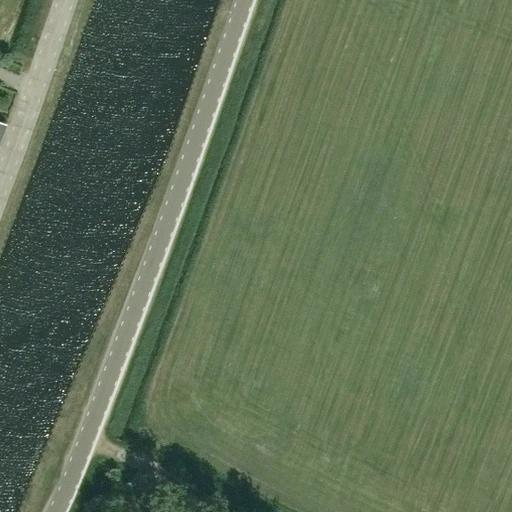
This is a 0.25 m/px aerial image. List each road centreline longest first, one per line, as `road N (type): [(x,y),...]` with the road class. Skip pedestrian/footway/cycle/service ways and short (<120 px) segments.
road 1 (tertiary): [(56,511),(244,0)]
road 2 (unclassified): [(0,184),(66,0)]
road 3 (track): [(83,436),(235,511)]
